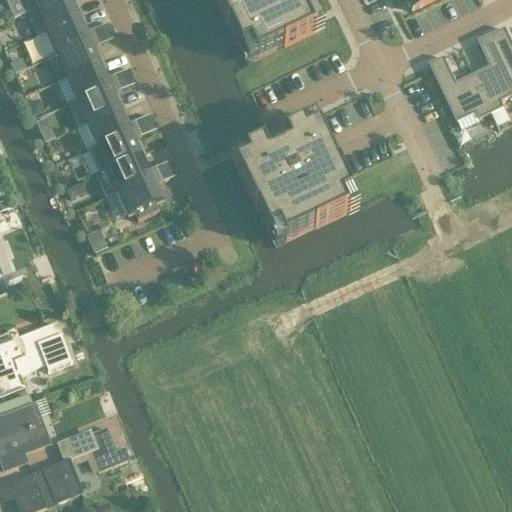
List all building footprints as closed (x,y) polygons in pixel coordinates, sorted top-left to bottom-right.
[(19,0),(26,16),(62,0),(19,0)] [(79,2),(78,0),(62,0),(26,16),(37,39),(37,40),(52,33),(51,33),(79,20),(72,5),(79,2)] [(214,0),(228,29),(229,29),(241,53),(247,67),(257,63),(256,61),(283,48),(284,49),(314,35),(308,22),(317,17),(308,0),(214,0)] [(404,0),(411,14),(440,0),(404,0)] [(86,35),(79,20),(51,33),(52,33),(61,55),(62,56),(96,40),(93,32),(86,35)] [(107,26),(93,32),(96,40),(110,34),(107,26)] [(511,48),(504,32),(490,38),(511,83),(511,48)] [(110,34),(96,40),(100,48),(114,41),(110,34)] [(489,71),(472,79),(490,118),(503,112),(500,105),(511,99),(511,83),(490,38),(476,45),(489,71)] [(100,48),(96,40),(62,56),(61,55),(47,62),(57,85),(58,86),(72,79),(100,66),(93,51),(100,48)] [(442,61),(428,68),(456,126),(475,117),(478,123),(490,118),(472,79),(455,87),(442,61)] [(15,65),(9,67),(13,77),(19,74),(15,65)] [(82,102),(117,86),(113,78),(107,81),(100,66),(72,79),(82,101),(82,102)] [(128,72),(113,78),(117,86),(131,80),(128,72)] [(131,80),(117,86),(120,94),(135,87),(131,80)] [(120,94),(117,86),(82,102),(82,101),(67,108),(68,108),(78,131),(78,132),(93,125),(121,112),(114,97),(120,94)] [(32,120),(44,115),(39,103),(27,108),(32,120)] [(103,148),(137,132),(134,124),(127,127),(121,112),(93,125),(103,147),(103,148)] [(148,118),(134,124),(137,132),(152,126),(148,118)] [(152,126),(137,132),(141,140),(155,133),(152,126)] [(249,163),(236,170),(256,213),(257,212),(274,249),(314,230),(315,231),(358,210),(339,169),(338,170),(319,130),(306,136),(302,128),(284,137),(290,149),(284,152),(280,143),(265,151),(263,147),(245,155),(249,163)] [(141,140),(137,132),(103,148),(103,147),(88,154),(99,177),(99,178),(108,174),(108,173),(141,158),(134,143),(141,140)] [(158,178),(155,170),(148,173),(141,158),(108,173),(108,174),(118,196),(158,178)] [(169,164),(155,170),(158,178),(172,172),(169,164)] [(172,172),(158,178),(162,186),(176,179),(172,172)] [(155,189),(162,186),(158,178),(118,196),(129,220),(134,217),(138,225),(159,215),(156,208),(162,205),(155,189)] [(70,203),(82,198),(76,187),(65,192),(70,203)] [(0,215),(9,212),(5,203),(0,205),(0,215)] [(94,257),(107,252),(99,235),(87,240),(94,257)] [(0,397),(11,393),(13,398),(25,393),(20,380),(45,370),(47,376),(71,367),(56,327),(19,342),(16,335),(0,341),(0,397)] [(6,417),(0,419),(0,462),(4,474),(27,465),(24,456),(39,450),(34,438),(37,437),(35,431),(40,429),(32,407),(6,417)] [(107,431),(62,449),(68,463),(69,465),(91,456),(99,476),(121,467),(129,464),(124,451),(116,454),(107,431)] [(43,511),(82,497),(69,465),(68,463),(9,487),(19,511),(43,511)]
